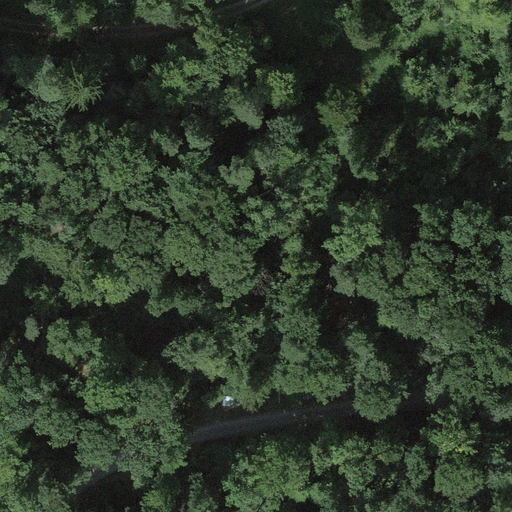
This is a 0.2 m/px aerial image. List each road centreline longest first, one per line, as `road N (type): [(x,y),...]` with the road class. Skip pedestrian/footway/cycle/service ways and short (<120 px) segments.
road 1 (track): [(57,511),(131,457),(206,428),(453,393),(511,355)]
road 2 (track): [(253,0),(192,28),(0,24)]
road 3 (track): [(0,177),(108,68),(131,32)]
